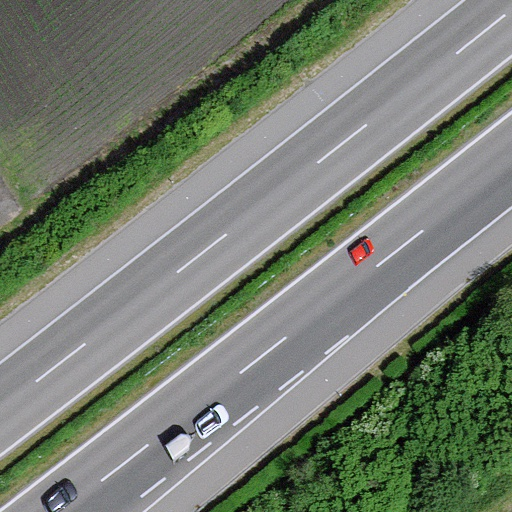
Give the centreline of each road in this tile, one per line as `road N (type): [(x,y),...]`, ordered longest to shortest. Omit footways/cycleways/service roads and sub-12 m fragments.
road 1 (motorway): [(511,9),(0,408)]
road 2 (motorway): [(59,511),(511,159)]
